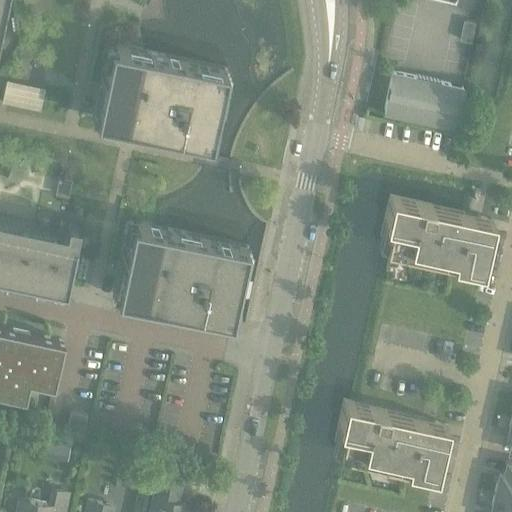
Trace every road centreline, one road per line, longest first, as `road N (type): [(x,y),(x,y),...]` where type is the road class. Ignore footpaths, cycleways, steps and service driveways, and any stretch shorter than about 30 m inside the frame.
road 1 (tertiary): [(270,356),(316,137),(331,21)]
road 2 (residential): [(270,356),(0,298)]
road 3 (residential): [(461,511),(511,289)]
road 4 (tertiary): [(237,511),(270,356)]
